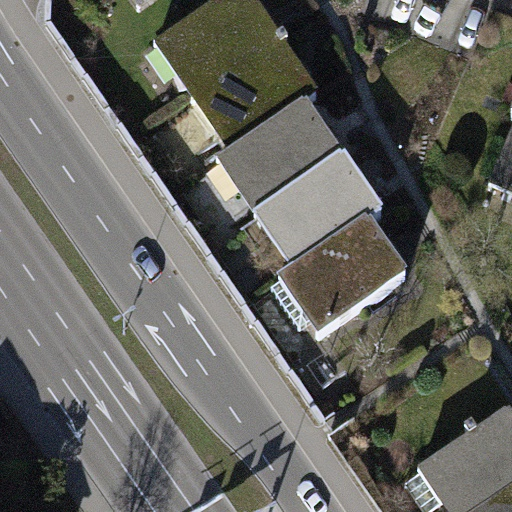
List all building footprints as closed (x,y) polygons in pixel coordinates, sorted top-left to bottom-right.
[(281,47),(248,0),(231,0),(167,44),(204,99),(281,47)] [(318,101),(281,47),(204,99),(242,153),(304,110),(318,101)] [(342,165),(304,110),(242,153),(229,163),(266,217),(342,165)] [(511,144),(496,183),(511,189),(511,144)] [(380,219),(342,165),(266,217),(304,271),(369,226),(380,219)] [(407,280),(369,226),(304,271),(293,278),(331,333),(407,280)] [(491,511),(511,498),(511,426),(508,421),(432,473),(459,511),(491,511)] [(511,511),(511,498),(491,511),(511,511)]
